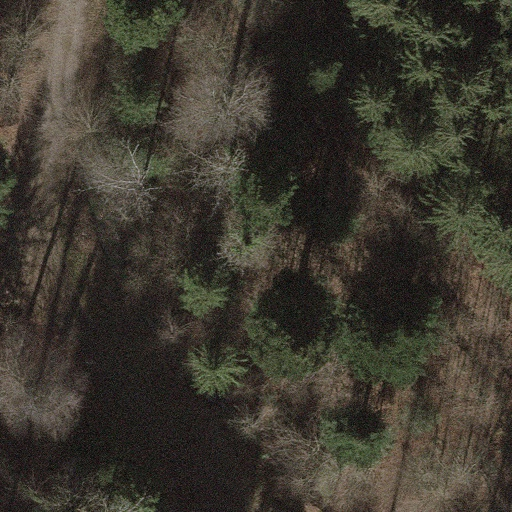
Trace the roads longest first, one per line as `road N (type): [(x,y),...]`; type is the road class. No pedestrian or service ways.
road 1 (track): [(26,258),(84,344),(233,511)]
road 2 (track): [(0,260),(26,258),(73,49),(73,0)]
